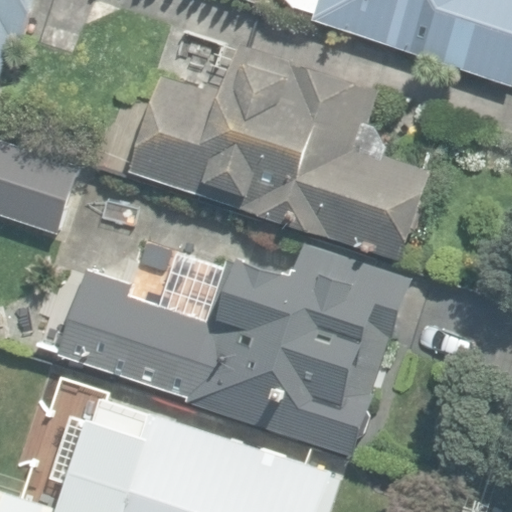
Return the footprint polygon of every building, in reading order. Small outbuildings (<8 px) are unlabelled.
[(33,40),(44,0),(0,0),(0,93),(18,37),(33,40)] [(313,15),(511,79),(511,0),(293,0),(295,3),(315,8),(313,15)] [(137,168),(409,255),(437,167),(392,153),(394,145),(381,123),(374,121),(384,88),(244,43),(231,86),(211,79),(209,85),(168,72),(137,168)] [(88,164),(3,138),(0,147),(0,215),(65,236),(88,164)] [(195,394),(193,401),(359,454),(417,273),(264,224),(252,259),(231,252),(210,317),(134,293),(138,279),(94,265),(66,353),(195,394)] [(70,281),(25,268),(1,335),(47,350),(70,281)] [(326,511),(342,467),(111,393),(74,509),(0,485),(0,511),(326,511)]
